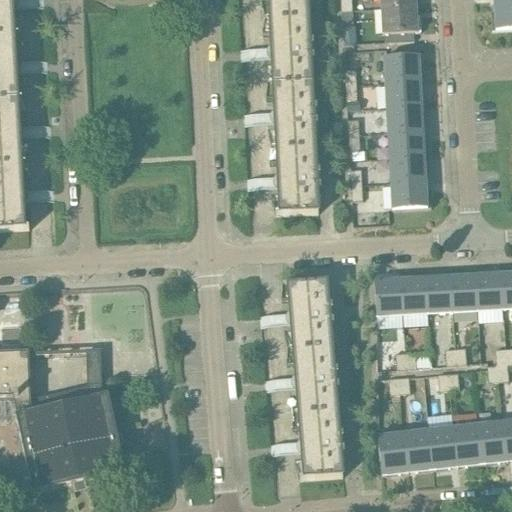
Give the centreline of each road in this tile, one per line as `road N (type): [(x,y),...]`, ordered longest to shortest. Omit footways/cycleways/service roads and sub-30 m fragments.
road 1 (residential): [(208,258),(475,243)]
road 2 (residential): [(85,265),(70,0)]
road 3 (unclassified): [(208,258),(197,0)]
road 4 (unclassified): [(227,511),(208,258)]
road 5 (residential): [(475,243),(469,65)]
road 6 (residential): [(85,265),(208,258)]
road 7 (residential): [(511,501),(392,511)]
